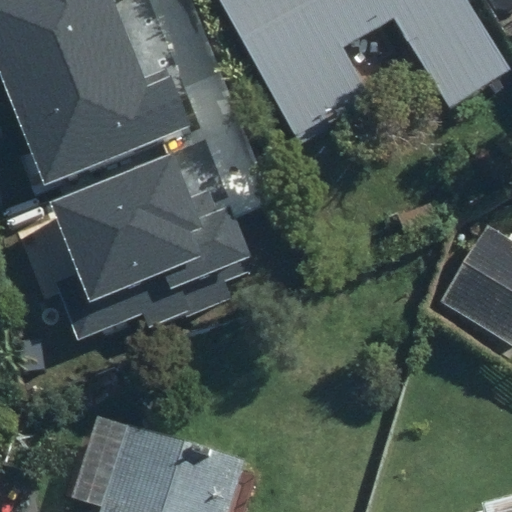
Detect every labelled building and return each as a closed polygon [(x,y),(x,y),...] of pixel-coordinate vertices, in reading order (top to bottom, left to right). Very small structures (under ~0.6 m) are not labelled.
[(0,0),(0,87),(33,187),(196,134),(177,77),(151,85),(124,2),(130,0),(0,0)] [(511,48),(483,0),(241,0),(325,141),(390,102),(364,58),(409,31),(464,122),(511,93),(511,48)] [(48,289),(68,343),(144,316),(148,329),(234,298),(228,283),(258,272),(225,184),(188,198),(173,159),(52,203),(79,278),(48,289)] [(511,237),(477,217),(434,290),(511,336),(511,237)] [(245,511),(262,447),(137,417),(113,511),(245,511)] [(511,511),(511,503),(481,511),(511,511)]
